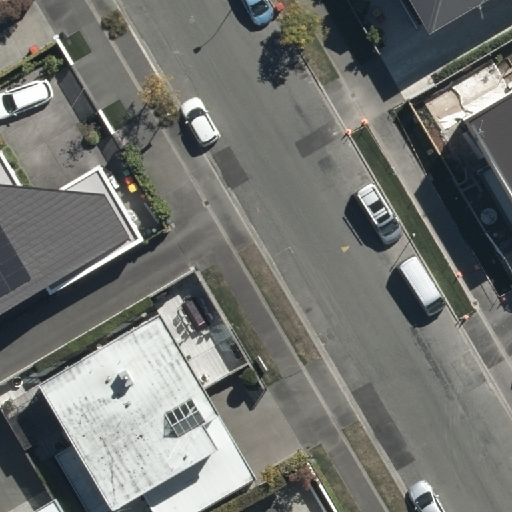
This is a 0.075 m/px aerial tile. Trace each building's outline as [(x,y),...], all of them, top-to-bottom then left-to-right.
[(411,0),(424,23),(463,0),(411,0)] [(511,95),(465,122),(511,203),(511,95)] [(0,299),(41,276),(46,284),(136,232),(96,163),(59,184),(18,181),(0,146),(0,299)] [(155,307),(33,376),(69,437),(49,448),(86,511),(94,511),(140,486),(154,511),(189,511),(252,476),(155,307)] [(63,511),(53,495),(24,511),(63,511)]
